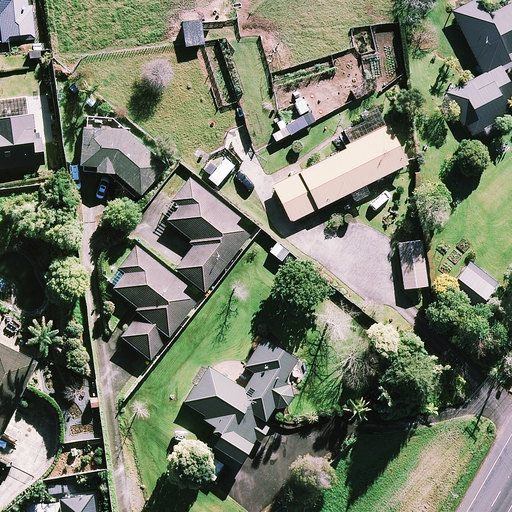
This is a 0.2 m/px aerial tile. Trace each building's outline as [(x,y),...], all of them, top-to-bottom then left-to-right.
[(0,0),(0,21),(3,40),(36,35),(30,0),(0,0)] [(484,77),(447,96),(463,127),(467,125),(474,138),(483,133),(487,140),(504,131),(501,125),(509,120),(503,108),(511,103),(511,91),(500,67),(511,60),(511,4),(486,18),(477,1),(452,14),(484,77)] [(201,23),(184,25),(186,48),(203,47),(201,23)] [(406,167),(387,128),(377,109),(362,116),(366,124),(340,136),(345,149),(347,152),(273,189),(291,224),(350,195),(355,207),(371,199),(365,188),(406,167)] [(83,177),(109,178),(136,200),(168,168),(113,118),(86,117),(83,177)] [(0,173),(47,167),(43,138),(33,140),(31,119),(0,123),(0,173)] [(214,160),(199,148),(189,160),(218,186),(237,164),(222,151),(214,160)] [(238,220),(190,181),(161,217),(196,245),(176,271),(204,294),(249,239),(233,226),(238,220)] [(422,243),(398,246),(403,291),(427,288),(422,243)] [(187,287),(137,247),(118,272),(125,277),(115,291),(141,311),(121,337),(152,361),(196,305),(181,294),(187,287)] [(498,284),(469,264),(448,294),(477,314),(498,284)] [(203,452),(215,459),(203,478),(213,483),(224,465),(236,473),(277,408),(284,413),(296,393),(283,385),(297,362),(263,341),(246,368),(256,374),(245,392),(208,369),(185,405),(219,426),(203,452)] [(0,439),(38,365),(0,345),(0,439)]
